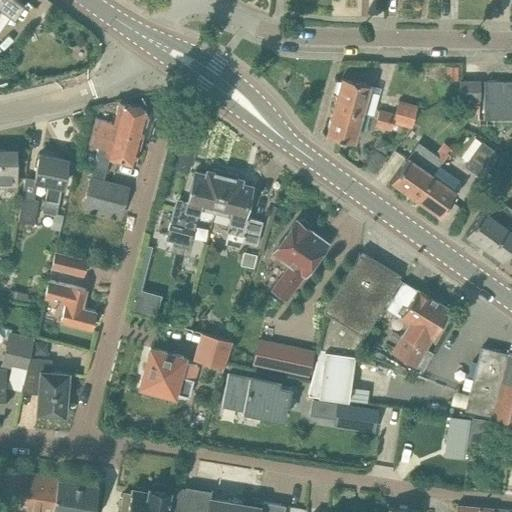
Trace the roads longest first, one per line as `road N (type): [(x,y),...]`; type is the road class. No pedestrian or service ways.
road 1 (residential): [(511,500),(138,444),(80,444)]
road 2 (residential): [(80,444),(163,117),(182,73)]
road 3 (residential): [(511,40),(276,33),(201,0)]
road 4 (primary): [(511,300),(284,139)]
road 5 (residential): [(152,45),(91,92),(0,115)]
road 6 (primary): [(284,139),(217,66),(152,45)]
road 7 (primary): [(182,73),(284,139)]
